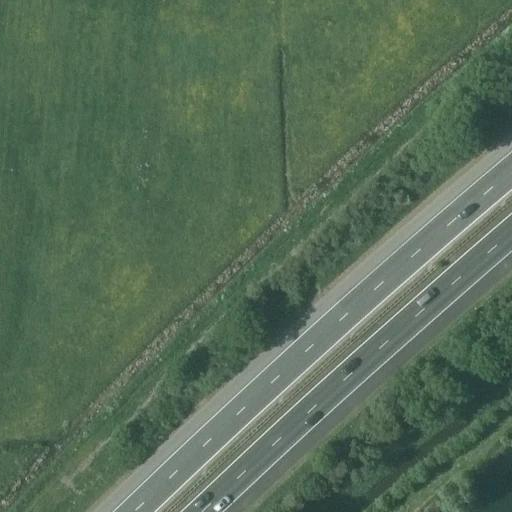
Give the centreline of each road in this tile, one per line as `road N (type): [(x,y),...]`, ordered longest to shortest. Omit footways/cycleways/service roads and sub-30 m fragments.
road 1 (motorway): [(511,171),(247,403),(136,511)]
road 2 (motorway): [(203,511),(511,236)]
